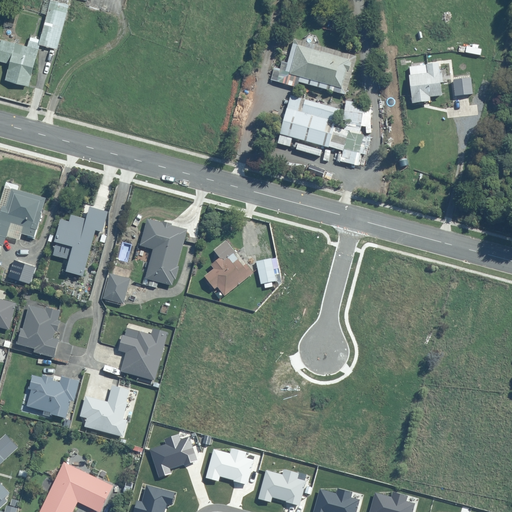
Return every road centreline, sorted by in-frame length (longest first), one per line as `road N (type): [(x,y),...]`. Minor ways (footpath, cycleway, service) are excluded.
road 1 (residential): [(93,370),(96,303),(130,158)]
road 2 (residential): [(265,0),(218,181)]
road 3 (residential): [(354,218),(511,261)]
road 4 (residential): [(218,181),(354,218)]
road 5 (residential): [(354,218),(323,348)]
road 6 (residential): [(2,123),(130,158)]
road 7 (residential): [(35,0),(2,123)]
